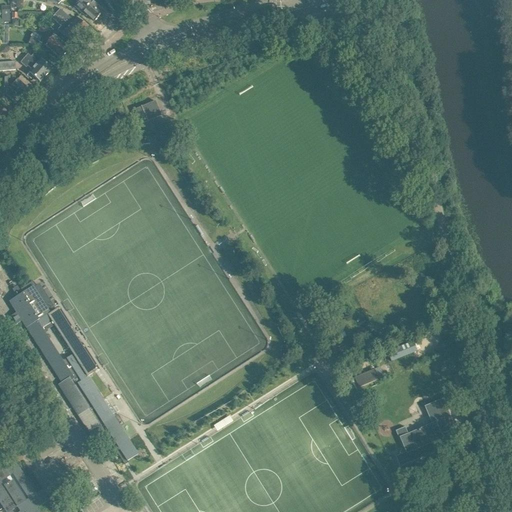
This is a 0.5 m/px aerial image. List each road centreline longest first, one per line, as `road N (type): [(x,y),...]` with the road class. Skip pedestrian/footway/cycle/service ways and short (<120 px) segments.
road 1 (unclassified): [(511,421),(494,423),(474,311),(405,92),(388,71),(335,49),(310,10)]
road 2 (secondary): [(165,51),(310,10)]
